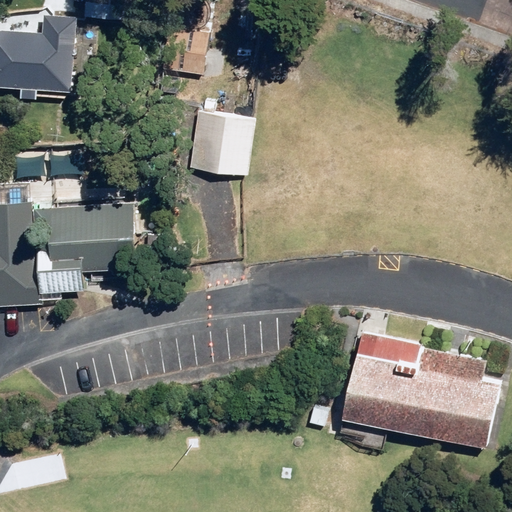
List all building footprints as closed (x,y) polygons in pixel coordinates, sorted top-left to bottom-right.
[(88,0),(88,11),(141,14),(141,0),(88,0)] [(39,89),(39,82),(73,84),(77,10),(50,8),(49,26),(0,22),(0,79),(29,81),(28,89),(39,89)] [(127,25),(94,24),(93,39),(126,40),(127,25)] [(81,92),(40,90),(39,108),(80,110),(81,92)] [(254,172),(260,112),(204,106),(198,166),(254,172)] [(0,300),(40,300),(40,295),(40,197),(0,196),(0,300)] [(94,264),(118,264),(119,214),(112,214),(112,200),(61,200),(61,243),(49,243),(49,291),(56,291),(69,292),(69,285),(94,285),(94,264)] [(362,343),(347,406),(493,441),(508,379),(485,373),(490,356),(425,340),(426,337),(367,322),(362,343)]
